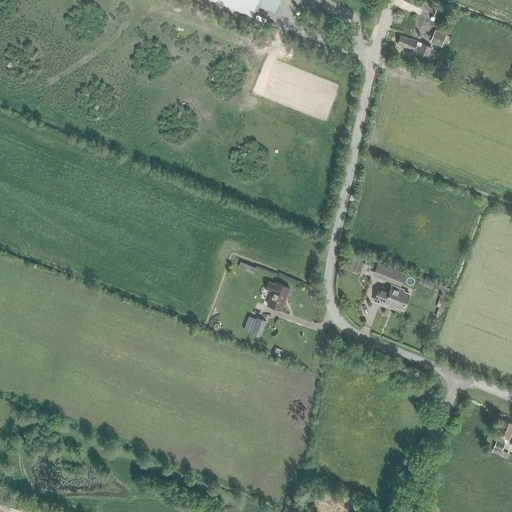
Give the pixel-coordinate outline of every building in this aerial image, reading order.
[(212,0),(269,23),(278,0),(212,0)] [(446,35),(435,30),(430,42),(441,47),(446,35)] [(427,58),(431,47),(422,43),(421,46),(416,44),(417,41),(411,38),(410,39),(400,35),(397,44),(407,48),(406,49),(417,54),(427,58)] [(447,65),(437,61),(435,68),(445,72),(447,65)] [(399,270),(394,283),(400,286),(405,273),(399,270)] [(289,288),(276,283),(276,284),(267,281),(265,288),(273,291),(268,305),(280,310),(289,288)] [(402,290),(391,285),(389,291),(380,287),(374,300),(394,308),(395,306),(403,309),(409,294),(402,291),(402,290)] [(445,287),(437,310),(442,312),(450,289),(445,287)] [(256,319),(251,332),(260,336),(266,321),(257,318),(256,319)] [(508,440),(511,430),(511,426),(511,425),(511,423),(505,420),(503,423),(501,422),(496,434),(496,435),(493,441),(496,442),(492,452),(503,457),(505,451),(502,450),(505,444),(502,443),(504,438),(508,440)]
